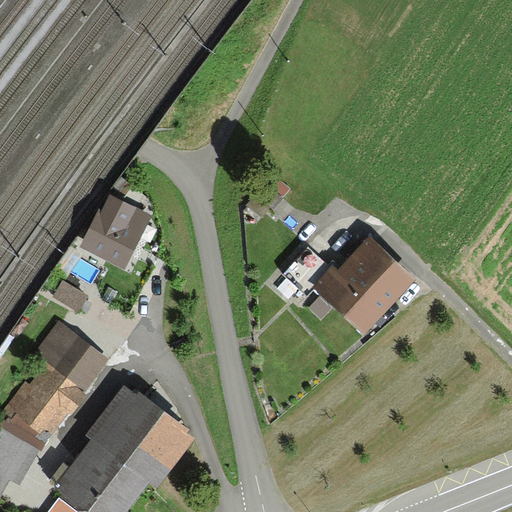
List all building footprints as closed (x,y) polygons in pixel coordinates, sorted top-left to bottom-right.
[(106,205),(83,250),(124,271),(147,225),(106,205)] [(404,285),(368,248),(322,294),(359,330),(404,285)] [(75,314),(83,300),(62,289),(55,302),(75,314)] [(65,339),(0,424),(0,427),(32,452),(99,365),(65,339)] [(125,403),(59,495),(82,511),(129,511),(180,442),(125,403)]
